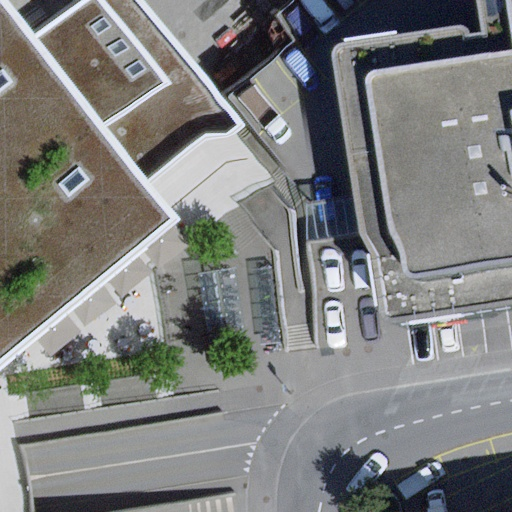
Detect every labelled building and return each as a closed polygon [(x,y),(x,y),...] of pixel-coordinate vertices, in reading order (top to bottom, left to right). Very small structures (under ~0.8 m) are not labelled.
[(0,0),(0,369),(181,221),(146,182),(209,136),(230,136),(239,130),(133,0),(0,0)] [(379,298),(381,318),(388,321),(396,322),(511,303),(511,0),(478,0),(484,36),(468,38),(466,32),(459,28),(347,45),(336,49),(335,60),(356,196),(361,237),(375,253),(379,298)] [(361,237),(356,196),(308,203),(313,243),(361,237)] [(227,264),(190,269),(200,342),(238,337),(227,264)] [(271,270),(254,273),(263,345),(280,343),(271,270)]
